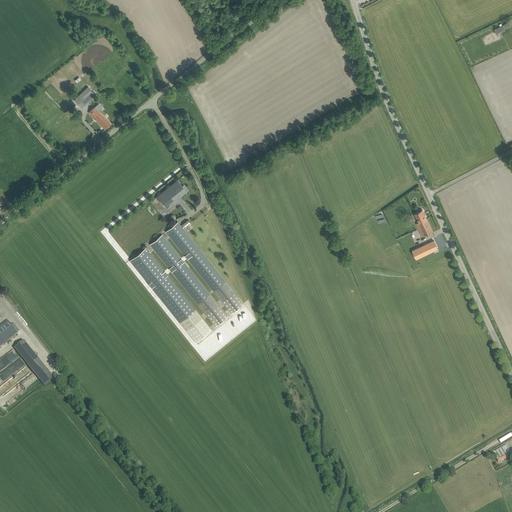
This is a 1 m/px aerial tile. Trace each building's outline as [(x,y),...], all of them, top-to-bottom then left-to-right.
[(88,87),(74,100),(77,102),(83,97),(87,101),(95,94),(88,87)] [(89,112),(105,129),(111,123),(95,107),(89,112)] [(184,184),(182,186),(178,180),(157,196),(165,206),(182,193),(183,194),(188,190),(184,184)] [(415,213),(418,220),(415,221),(422,236),(433,231),(423,209),(415,213)] [(178,222),(166,231),(232,313),(244,303),(178,222)] [(162,234),(150,244),(215,326),(228,316),(162,234)] [(435,241),(412,251),(416,259),(439,249),(435,241)] [(146,247),(130,260),(195,342),(212,329),(146,247)] [(0,326),(0,346),(17,333),(7,320),(0,326)] [(13,350),(31,374),(42,365),(34,356),(23,342),(13,350)] [(493,453),(498,462),(511,455),(507,445),(493,453)]
